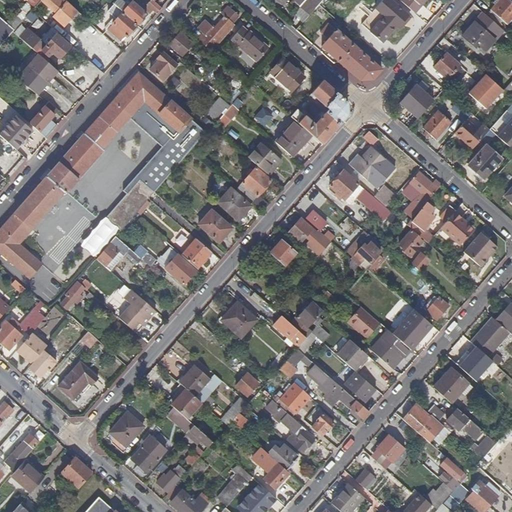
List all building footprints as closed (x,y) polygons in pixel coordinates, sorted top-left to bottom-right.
[(66,0),(41,0),(41,1),(56,14),(53,17),(64,26),(78,10),(66,0)] [(133,1),(131,0),(116,0),(114,3),(124,11),(133,1)] [(153,0),(151,0),(147,5),(157,14),(162,7),(155,1),(153,0)] [(304,0),(299,6),(309,15),(319,5),(319,4),(322,0),(304,0)] [(330,4),(325,0),(322,0),(319,4),(325,10),(330,4)] [(382,0),(374,9),(383,17),(370,32),(382,42),(395,27),(398,30),(401,25),(410,16),(391,0),(382,0)] [(401,0),(416,14),(427,0),(401,0)] [(511,18),(511,2),(509,0),(498,0),(486,15),(498,26),(503,21),(507,24),(511,18)] [(133,1),(124,11),(123,13),(137,25),(147,14),(133,1)] [(117,19),(113,23),(108,29),(107,30),(121,41),(126,36),(127,37),(137,25),(123,13),(113,5),(108,11),(117,19)] [(221,13),(224,16),(207,36),(203,33),(197,39),(212,52),(235,25),(233,23),(240,15),(228,5),(221,13)] [(486,15),(482,12),(461,36),(482,55),(503,31),(498,26),(486,15)] [(24,20),(16,14),(9,22),(16,29),(24,20)] [(0,47),(14,32),(15,30),(0,16),(0,47)] [(113,23),(110,21),(105,26),(108,29),(113,23)] [(328,40),(322,46),(360,80),(373,79),(381,69),(328,23),(320,32),(328,40)] [(29,28),(20,37),(38,53),(46,60),(52,53),(59,60),(71,46),(57,32),(58,31),(53,27),(41,40),(29,28)] [(243,27),(231,40),(256,61),(269,47),(250,30),(248,32),(243,27)] [(193,44),(180,32),(169,44),(182,55),(193,44)] [(225,48),(221,44),(214,52),(218,56),(225,48)] [(157,59),(158,60),(150,69),(163,81),(177,64),(163,52),(157,59)] [(46,60),(38,53),(17,78),(38,95),(59,71),(46,60)] [(460,65),(446,53),(433,67),(448,80),(451,76),(456,70),(460,65)] [(282,57),(269,72),(292,92),(305,77),(282,57)] [(461,74),(456,70),(451,76),(456,80),(461,74)] [(155,88),(139,73),(104,112),(121,127),(144,100),(155,88)] [(167,84),(174,89),(180,81),(173,76),(167,84)] [(485,76),(479,82),(468,95),(485,109),(502,90),(485,76)] [(311,93),(329,109),(314,125),(297,110),(291,117),(294,120),(311,135),(322,144),(347,115),(346,102),(322,81),(311,93)] [(434,101),(416,86),(400,104),(412,114),(415,111),(420,116),(434,101)] [(155,88),(144,100),(174,127),(185,113),(155,88)] [(237,97),(232,93),(228,98),(232,102),(237,97)] [(229,104),(220,97),(206,112),(215,119),(229,104)] [(245,101),(241,97),(234,105),(238,109),(245,101)] [(471,115),(457,102),(452,108),(466,120),(471,115)] [(58,111),(48,103),(30,123),(46,137),(57,125),(51,119),(58,111)] [(505,126),(511,118),(511,104),(498,120),(505,126)] [(264,127),(273,117),(263,107),(254,117),(264,127)] [(451,122),(438,110),(423,128),(426,132),(423,135),(427,138),(430,135),(436,140),(451,122)] [(415,111),(412,114),(418,120),(420,116),(415,111)] [(121,127),(104,112),(0,230),(0,251),(11,261),(16,255),(8,247),(14,240),(19,244),(66,190),(68,192),(103,152),(101,150),(121,127)] [(191,119),(185,113),(174,127),(173,127),(180,133),(191,119)] [(471,115),(466,120),(455,134),(472,149),(489,130),(471,115)] [(1,122),(0,122),(0,133),(0,134),(16,150),(33,131),(17,116),(7,127),(1,122)] [(311,135),(294,120),(281,135),(298,150),(311,135)] [(511,120),(497,137),(511,150),(511,120)] [(378,139),(369,131),(363,137),(372,146),(378,139)] [(283,160),(260,141),(246,157),(257,166),(269,176),(283,160)] [(171,142),(157,158),(172,171),(186,155),(171,142)] [(502,159),(486,145),(467,165),(484,180),(502,159)] [(388,162),(371,147),(353,167),(370,182),(388,162)] [(172,171),(157,158),(141,176),(156,189),(172,171)] [(376,185),(391,169),(387,165),(372,181),(376,185)] [(266,174),(257,166),(237,188),(253,202),(272,180),(269,176),(268,176),(266,174)] [(358,184),(343,171),(330,186),(338,194),(336,196),(340,200),(343,197),(345,199),(358,184)] [(419,172),(408,184),(419,193),(403,211),(411,219),(426,202),(429,199),(429,198),(441,184),(435,180),(432,183),(419,172)] [(155,190),(140,178),(107,216),(106,215),(72,254),(87,267),(121,228),(122,229),(155,190)] [(251,206),(231,188),(218,202),(236,218),(243,209),(246,212),(251,206)] [(380,190),(374,196),(382,203),(385,206),(391,200),(380,190)] [(373,195),(368,200),(377,208),(382,203),(374,196),(373,195)] [(411,221),(411,220),(406,225),(428,243),(434,236),(425,229),(435,217),(430,214),(434,209),(426,202),(411,221)] [(455,211),(449,206),(439,217),(445,223),(455,212),(455,211)] [(350,208),(346,211),(353,218),(357,214),(350,208)] [(211,210),(198,225),(219,242),(225,236),(222,233),(229,225),(211,210)] [(308,211),(303,217),(320,232),(325,226),(308,211)] [(346,211),(344,213),(359,226),(361,225),(353,218),(346,211)] [(455,212),(445,223),(441,228),(460,245),(471,232),(465,227),(468,224),(455,212)] [(357,214),(353,218),(361,225),(364,221),(357,214)] [(301,218),(288,233),(300,243),(306,237),(308,234),(312,238),(317,232),(301,218)] [(411,230),(398,244),(411,255),(418,247),(415,244),(419,238),(411,230)] [(498,248),(480,232),(464,251),(479,265),(490,252),(492,254),(498,248)] [(361,242),(364,244),(351,259),(359,266),(365,260),(370,264),(382,252),(381,251),(384,248),(368,234),(361,242)] [(212,252),(195,238),(181,254),(198,269),(212,252)] [(282,239),(270,253),(285,266),(297,252),(282,239)] [(8,247),(16,255),(11,261),(29,277),(41,264),(19,244),(14,240),(8,247)] [(393,251),(389,247),(381,256),(384,259),(393,251)] [(130,249),(126,252),(138,263),(142,259),(140,257),(130,249)] [(145,251),(140,257),(142,259),(152,268),(158,261),(145,251)] [(197,270),(178,253),(165,268),(183,285),(197,270)] [(381,256),(380,255),(369,269),(374,273),(385,260),(384,259),(381,256)] [(417,258),(412,264),(420,271),(425,266),(417,258)] [(358,266),(351,260),(349,268),(353,272),(358,266)] [(14,279),(10,285),(21,293),(25,288),(14,279)] [(85,279),(81,284),(85,288),(88,290),(92,285),(85,279)] [(347,279),(343,284),(349,289),(353,285),(347,279)] [(78,281),(66,295),(67,296),(61,303),(68,309),(74,301),(80,294),(85,288),(81,284),(78,281)] [(353,285),(349,289),(346,293),(352,298),(360,290),(354,284),(353,285)] [(124,298),(131,304),(119,317),(137,333),(156,311),(131,289),(124,298)] [(327,291),(321,298),(332,308),(338,301),(327,291)] [(90,292),(86,297),(97,307),(101,302),(90,292)] [(83,297),(80,294),(74,301),(77,304),(83,297)] [(437,299),(434,296),(423,308),(437,320),(449,306),(439,297),(437,299)] [(0,318),(10,307),(0,297),(0,318)] [(321,298),(318,301),(329,311),(332,308),(321,298)] [(323,311),(312,301),(292,325),(299,331),(307,338),(312,332),(308,328),(313,323),(317,326),(319,324),(323,320),(318,316),(323,311)] [(238,302),(222,320),(241,337),(257,320),(238,302)] [(417,305),(414,309),(424,318),(427,314),(417,305)] [(511,306),(510,305),(495,320),(510,333),(511,334),(511,306)] [(335,306),(333,308),(325,317),(331,323),(341,312),(335,306)] [(380,324),(361,307),(348,322),(367,339),(380,324)] [(45,317),(34,308),(18,327),(29,336),(45,317)] [(281,315),(273,324),(291,340),(291,339),(299,331),(292,325),(281,315)] [(414,321),(408,316),(399,327),(404,332),(414,321)] [(483,327),(470,342),(475,347),(488,358),(510,333),(495,320),(493,318),(484,328),(483,327)] [(22,336),(6,321),(0,327),(0,340),(10,350),(22,336)] [(399,327),(393,334),(411,350),(427,332),(414,321),(404,332),(399,327)] [(317,326),(312,332),(318,338),(323,343),(330,335),(319,324),(317,326)] [(393,334),(388,330),(371,350),(393,369),(403,357),(405,358),(411,350),(393,334)] [(307,338),(299,331),(291,339),(299,346),(307,338)] [(79,340),(89,349),(97,340),(87,332),(79,340)] [(312,332),(307,338),(299,346),(298,348),(304,354),(307,351),(304,349),(311,341),(313,343),(318,338),(312,332)] [(47,346),(32,333),(17,351),(32,363),(47,346)] [(137,335),(133,340),(143,349),(148,344),(137,335)] [(368,356),(350,340),(337,355),(355,371),(368,356)] [(468,352),(462,359),(480,376),(493,362),(490,359),(488,358),(475,347),(470,353),(468,352)] [(305,355),(297,349),(279,369),(290,378),(297,370),(294,367),(305,355)] [(56,362),(44,351),(29,368),(40,377),(41,376),(48,368),(50,370),(56,362)] [(503,359),(496,353),(490,359),(493,362),(497,366),(503,359)] [(99,378),(80,361),(58,386),(73,400),(89,383),(92,386),(99,378)] [(315,364),(309,371),(322,383),(319,385),(326,392),(323,395),(326,398),(339,385),(315,364)] [(211,379),(195,365),(180,383),(187,389),(195,396),(211,379)] [(50,370),(48,368),(41,376),(45,380),(52,372),(50,370)] [(451,368),(433,387),(452,404),(462,393),(469,384),(451,368)] [(376,390),(356,372),(345,385),(365,403),(376,390)] [(258,384),(248,373),(236,386),(247,396),(258,384)] [(295,383),(281,399),(296,413),(310,397),(295,383)] [(473,387),(469,384),(462,393),(466,396),(473,387)] [(333,405),(339,398),(351,408),(362,419),(363,419),(369,412),(339,385),(326,398),(333,405)] [(195,396),(187,389),(172,405),(174,407),(187,419),(202,402),(195,396)] [(277,396),(273,401),(288,414),(292,418),(296,413),(281,399),(277,396)] [(248,404),(241,397),(221,419),(228,426),(248,404)] [(272,400),(265,407),(281,422),(288,414),(273,401),(272,400)] [(15,411),(4,401),(0,406),(0,425),(7,418),(7,419),(15,411)] [(434,405),(428,412),(432,415),(438,421),(444,414),(434,405)] [(418,410),(414,406),(402,419),(417,432),(426,422),(428,423),(426,425),(438,436),(446,427),(442,424),(438,421),(432,415),(430,417),(420,408),(418,410)] [(174,407),(169,413),(189,431),(195,425),(187,419),(174,407)] [(351,408),(348,411),(359,421),(362,419),(351,408)] [(457,408),(446,420),(459,432),(462,429),(476,441),(484,432),(457,408)] [(144,426),(127,413),(110,432),(127,446),(144,426)] [(250,421),(241,413),(234,421),(244,429),(250,421)] [(288,414),(281,422),(290,430),(297,422),(292,418),(288,414)] [(317,420),(318,421),(312,427),(322,436),(328,430),(334,424),(323,414),(317,420)] [(445,421),(442,424),(446,427),(449,430),(452,428),(445,421)] [(292,435),(288,439),(303,453),(307,447),(308,448),(314,441),(312,439),(314,438),(297,422),(290,430),(288,432),(292,435)] [(195,425),(189,431),(208,448),(213,442),(195,425)] [(389,434),(377,448),(392,463),(405,448),(389,434)] [(39,442),(30,435),(8,459),(18,468),(23,461),(22,461),(39,442)] [(140,445),(142,447),(131,458),(147,473),(159,461),(158,459),(166,451),(148,435),(140,445)] [(496,443),(488,435),(473,451),(482,459),(496,443)] [(269,453),(268,454),(278,463),(286,470),(287,469),(288,469),(294,463),(293,462),(299,456),(285,444),(280,448),(276,445),(269,452),(269,453)] [(204,452),(198,446),(194,451),(200,457),(204,452)] [(261,447),(252,456),(270,472),(264,479),(275,488),(289,474),(277,464),(278,463),(268,454),(261,447)] [(194,451),(193,450),(185,459),(189,462),(192,465),(200,457),(194,451)] [(93,471),(76,456),(62,472),(80,487),(93,471)] [(446,458),(440,464),(458,480),(464,473),(446,458)] [(25,460),(11,476),(30,492),(44,477),(34,469),(35,468),(25,460)] [(192,465),(189,462),(183,468),(187,471),(192,465)] [(166,475),(165,474),(157,483),(168,493),(176,484),(187,471),(183,468),(180,465),(176,469),(175,468),(172,471),(172,470),(166,475)] [(233,470),(238,474),(217,497),(227,506),(252,477),(238,465),(233,470)] [(365,468),(354,480),(366,491),(377,480),(365,468)] [(253,477),(252,477),(227,506),(226,507),(231,511),(256,511),(265,502),(269,506),(262,511),(282,511),(286,507),(274,497),(253,477)] [(471,490),(473,492),(466,499),(480,511),(483,511),(500,493),(489,483),(486,487),(479,481),(471,490)] [(351,511),(364,497),(348,483),(331,503),(341,511),(351,511)] [(436,491),(434,489),(425,499),(432,505),(437,509),(450,495),(454,491),(444,483),(436,491)] [(166,495),(173,501),(172,503),(181,511),(199,511),(211,500),(203,493),(195,501),(176,484),(168,493),(166,495)] [(279,491),(274,497),(286,507),(290,502),(279,491)] [(425,499),(420,494),(404,511),(425,511),(432,505),(425,499)] [(116,511),(99,497),(93,503),(86,497),(72,511),(116,511)] [(451,497),(444,504),(452,511),(456,511),(461,507),(451,497)] [(31,511),(22,502),(13,511),(31,511)] [(262,511),(269,506),(265,502),(256,511),(262,511)]
